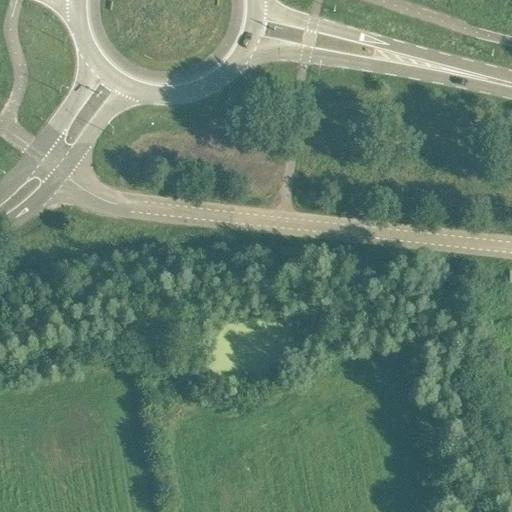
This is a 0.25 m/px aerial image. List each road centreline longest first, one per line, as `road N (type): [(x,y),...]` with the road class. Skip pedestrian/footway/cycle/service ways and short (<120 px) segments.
road 1 (unclassified): [(511,242),(127,205),(100,199),(63,173)]
road 2 (secondary): [(404,60),(373,39),(254,0)]
road 3 (secondary): [(242,50),(404,60)]
